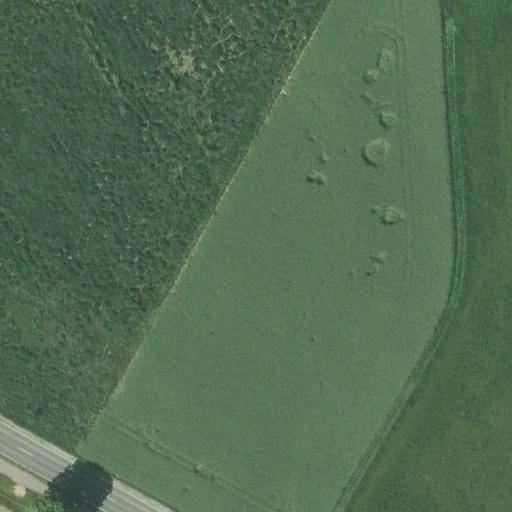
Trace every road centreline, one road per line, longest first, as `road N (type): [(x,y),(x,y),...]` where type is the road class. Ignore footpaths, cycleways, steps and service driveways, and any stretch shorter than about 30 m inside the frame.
road 1 (track): [(452,0),(476,197),(477,278),(467,323),(362,511)]
road 2 (secondary): [(131,511),(0,438)]
